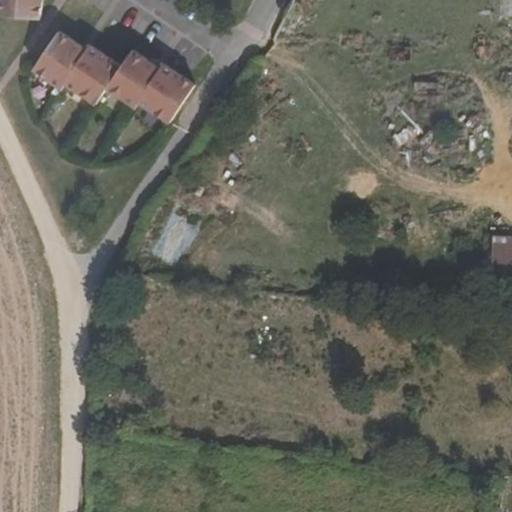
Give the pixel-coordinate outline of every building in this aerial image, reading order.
[(0,0),(0,14),(44,19),(45,2),(45,0),(0,0)] [(140,106),(143,102),(172,121),(199,83),(168,63),(165,67),(153,59),(137,49),(125,66),(94,44),(91,49),(86,46),(62,30),(37,68),(66,87),(69,83),(101,104),(111,88),(140,106)] [(168,63),(155,55),(153,59),(165,67),(168,63)] [(178,264),(194,220),(171,212),(155,255),(178,264)] [(493,282),(511,282),(511,237),(495,237),(493,282)]
